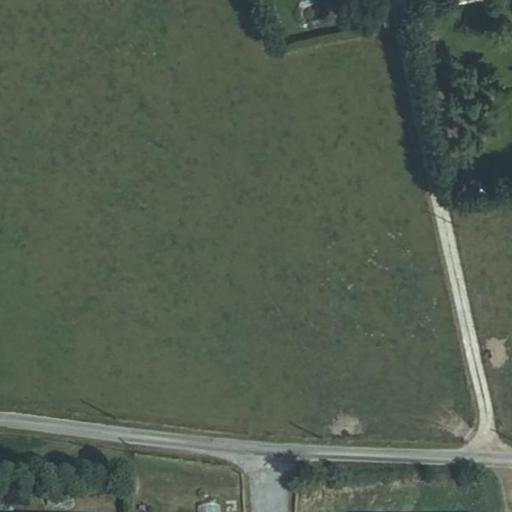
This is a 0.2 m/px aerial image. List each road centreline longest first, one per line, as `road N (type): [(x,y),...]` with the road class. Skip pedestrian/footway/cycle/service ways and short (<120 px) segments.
road 1 (unclassified): [(0,422),(263,448),(492,458)]
road 2 (unclassified): [(402,0),(492,458)]
